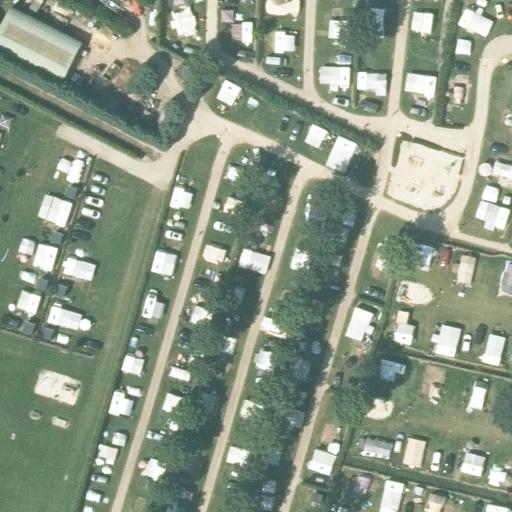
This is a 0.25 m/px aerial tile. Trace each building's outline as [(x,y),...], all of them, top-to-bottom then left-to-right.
[(44,1),(42,0),(35,0),(29,10),(36,15),(44,1)] [(193,35),(194,5),(172,4),(171,35),(193,35)] [(467,4),(462,25),(489,31),(494,10),(467,4)] [(11,9),(0,30),(0,54),(63,86),(83,45),(11,9)] [(286,55),(289,40),(271,37),(268,52),(286,55)] [(324,79),(352,80),(352,57),(325,56),(324,79)] [(175,77),(188,84),(194,73),(181,66),(175,77)] [(460,95),(463,78),(453,76),(450,92),(460,95)] [(74,201),(76,193),(67,190),(64,198),(74,201)] [(174,204),(169,219),(186,224),(191,209),(174,204)] [(491,205),(484,224),(503,231),(511,212),(491,205)] [(60,246),(62,238),(53,235),(50,243),(60,246)] [(45,293),(47,285),(38,282),(35,290),(45,293)] [(63,299),(66,291),(57,288),(54,296),(63,299)] [(31,336),(34,328),(24,325),(22,333),(31,336)] [(50,342),(53,334),(43,331),(41,339),(50,342)] [(354,387),(346,384),(343,393),(351,396),(354,387)] [(349,404),(341,401),(338,410),(346,413),(349,404)] [(323,497),(315,494),(312,503),(320,506),(323,497)]
